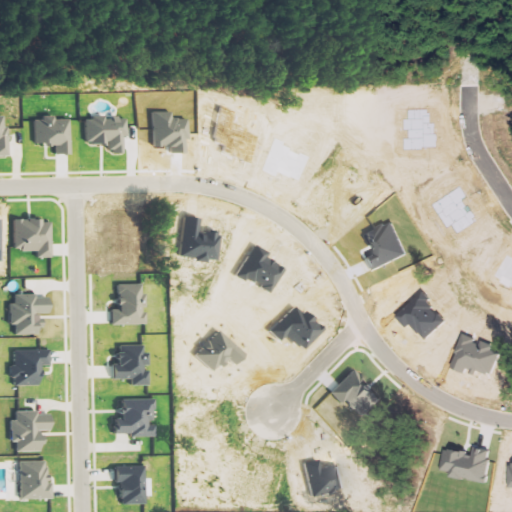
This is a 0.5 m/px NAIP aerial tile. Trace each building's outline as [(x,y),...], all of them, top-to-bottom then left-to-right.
[(0,156),(9,156),(8,111),(0,111),(0,156)] [(71,118),(35,119),(36,145),(55,144),(56,154),(72,154),(71,118)] [(53,257),(53,220),(15,220),(15,251),(38,250),(38,257),(53,257)] [(146,324),(146,307),(147,306),(147,295),(143,295),(143,284),(119,285),(119,310),(112,310),(112,325),(146,324)] [(15,335),(41,335),(41,323),(39,323),(39,314),(51,314),(51,296),(15,296),(15,304),(11,304),(11,325),(15,325),(15,335)] [(150,386),(149,372),(147,372),(146,345),(116,345),(116,379),(132,379),(132,386),(150,386)] [(51,366),(51,349),(13,349),(13,386),(41,386),(41,366),(51,366)] [(122,400),(122,419),(116,420),(116,434),(130,434),(131,438),(156,437),(156,425),(155,425),(155,399),(122,400)] [(18,452),(43,452),(43,431),(53,431),(53,413),(17,413),(17,420),(12,420),(12,443),(18,443),(18,452)] [(21,500),(51,499),(50,461),(20,461),(21,500)] [(146,466),(116,467),(117,484),(121,484),(121,505),(146,505),(146,466)]
